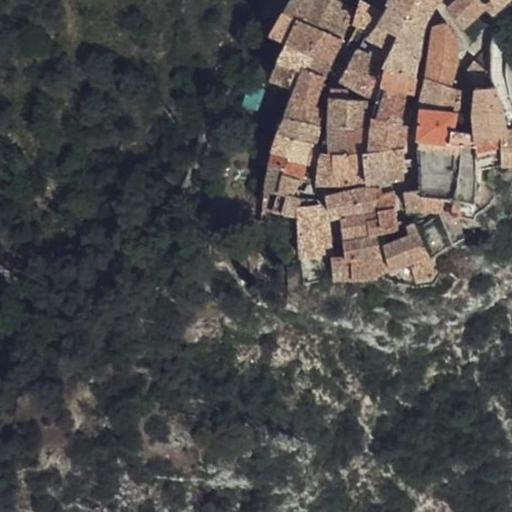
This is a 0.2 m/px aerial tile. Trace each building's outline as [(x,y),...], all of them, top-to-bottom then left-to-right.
[(301,0),(286,27),(269,51),(286,59),(327,77),(336,56),(339,47),(347,24),(340,20),(331,15),(315,6),(304,0),(301,0)] [(318,0),(315,6),(331,15),(339,0),(318,0)] [(339,0),(331,15),(340,20),(350,0),(339,0)] [(361,0),(361,4),(358,14),(376,20),(384,24),(395,6),(398,4),(391,0),(361,0)] [(391,0),(398,4),(405,9),(411,0),(391,0)] [(424,21),(437,0),(411,0),(405,9),(424,21)] [(413,37),(423,41),(427,30),(430,25),(446,5),(443,2),(439,0),(437,0),(424,21),(413,37)] [(469,6),(475,0),(456,0),(455,2),(459,8),(464,12),(469,6)] [(484,21),(505,0),(475,0),(469,6),(484,21)] [(404,33),(413,37),(424,21),(405,9),(398,4),(395,6),(384,24),(404,33)] [(443,23),(461,43),(484,21),(469,6),(464,12),(459,8),(443,23)] [(352,37),(364,42),(370,45),(376,20),(358,14),(352,37)] [(394,56),(398,50),(404,33),(384,24),(376,20),(370,45),(394,56)] [(398,50),(419,59),(423,41),(413,37),(404,33),(398,50)] [(431,43),(427,67),(453,73),(454,71),(449,48),(442,38),(431,43)] [(352,64),(384,81),(390,65),(394,56),(370,45),(364,42),(352,64)] [(390,65),(415,75),(419,59),(398,50),(394,56),(390,65)] [(293,103),(282,130),(314,141),(318,124),(310,120),(314,111),(316,102),(319,95),(327,77),(286,59),(270,91),(293,103)] [(352,64),(336,93),(372,115),(384,81),(352,64)] [(384,81),(372,115),(370,122),(380,126),(385,120),(390,122),(393,121),(394,120),(397,118),(403,110),(408,111),(413,91),(412,90),(415,75),(390,65),(384,81)] [(427,67),(422,93),(446,98),(448,91),(453,73),(427,67)] [(472,100),(490,98),(485,84),(469,75),(462,85),(465,92),(467,94),(469,95),(470,96),(471,97),(472,100)] [(417,123),(451,131),(456,102),(446,98),(422,93),(417,123)] [(467,127),(497,128),(491,98),(490,98),(472,100),(467,127)] [(328,102),(324,142),(364,144),(370,144),(372,133),(367,133),(361,133),(362,117),(346,113),(344,105),(328,102)] [(379,128),(378,133),(395,133),(397,128),(393,121),(390,122),(385,120),(380,126),(379,128)] [(370,144),(364,144),(361,165),(400,165),(403,139),(407,137),(408,132),(408,126),(408,124),(407,123),(405,123),(403,124),(397,128),(395,133),(378,133),(372,133),(370,144)] [(415,183),(446,188),(451,131),(417,123),(414,154),(415,183)] [(497,150),(499,141),(497,128),(467,127),(470,149),(497,150)] [(276,147),(258,213),(261,214),(283,222),(287,211),(289,207),(296,194),(303,180),(305,175),(309,158),(311,150),(314,141),(282,130),(276,147)] [(511,140),(499,141),(497,150),(496,177),(511,174),(511,140)] [(321,142),(317,161),(316,166),(330,167),(361,165),(364,144),(324,142),(321,142)] [(313,159),(309,158),(305,175),(310,176),(314,177),(315,175),(316,166),(317,161),(313,159)] [(361,165),(330,167),(330,176),(329,197),(334,197),(360,197),(361,165)] [(400,165),(361,165),(360,197),(398,193),(400,165)] [(330,167),(316,166),(315,175),(330,176),(330,167)] [(315,175),(314,177),(313,197),(329,197),(330,176),(315,175)] [(436,208),(445,210),(446,188),(415,183),(416,202),(416,204),(436,208)] [(335,227),(377,223),(375,207),(374,202),(353,200),(332,204),(335,227)] [(403,224),(417,222),(416,204),(416,202),(410,203),(400,204),(403,224)] [(327,228),(335,227),(332,204),(325,206),(324,206),(324,210),(327,228)] [(380,243),(392,240),(392,235),(389,216),(390,214),(391,204),(388,204),(375,207),(377,223),(380,243)] [(433,220),(436,208),(416,204),(417,222),(433,220)] [(283,222),(283,224),(291,227),(291,224),(291,223),(295,216),(297,211),(289,207),(287,211),(283,222)] [(261,214),(261,234),(281,232),(283,224),(283,222),(261,214)] [(291,224),(291,227),(292,233),(306,231),(308,255),(325,253),(323,237),(321,232),(314,216),(305,216),(295,216),(291,223),(291,224)] [(372,244),(380,243),(377,223),(335,227),(338,247),(372,244)] [(295,245),(296,263),(309,262),(308,255),(306,231),(292,233),(294,240),(295,245)] [(426,280),(422,270),(408,236),(402,238),(404,245),(397,247),(414,287),(426,283),(426,280)] [(360,286),(374,285),(375,282),(388,278),(379,253),(381,253),(380,243),(372,244),(338,247),(341,264),(342,270),(346,269),(347,287),(360,286)] [(410,292),(414,287),(397,247),(381,253),(379,253),(388,278),(375,282),(374,285),(377,286),(378,287),(398,291),(410,292)] [(296,263),(297,269),(324,264),(325,266),(327,265),(325,253),(308,255),(309,262),(296,263)] [(148,314),(154,315),(156,307),(149,307),(148,314)]
